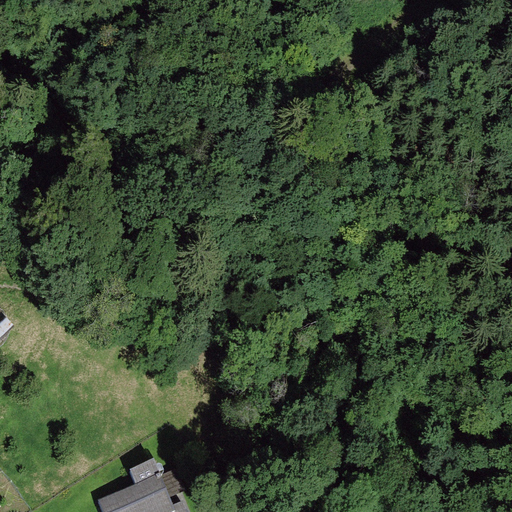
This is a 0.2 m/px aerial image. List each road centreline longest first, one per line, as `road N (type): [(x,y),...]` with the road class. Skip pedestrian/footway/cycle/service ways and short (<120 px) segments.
road 1 (track): [(442,0),(314,107),(277,106),(101,47),(34,0)]
road 2 (track): [(511,249),(343,81)]
